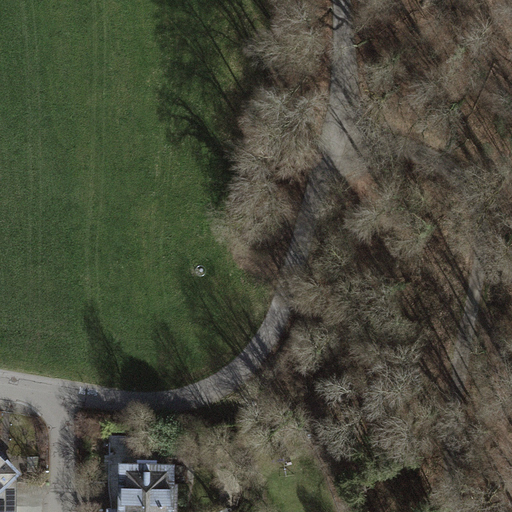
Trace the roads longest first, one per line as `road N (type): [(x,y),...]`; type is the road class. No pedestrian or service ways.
road 1 (track): [(341,137),(407,149),(457,172),(479,210),(481,256),(448,436),(458,511)]
road 2 (track): [(176,403),(244,371),(299,261),(341,137),(342,0)]
road 3 (residential): [(48,393),(176,403)]
road 4 (residential): [(63,511),(62,425),(48,393)]
